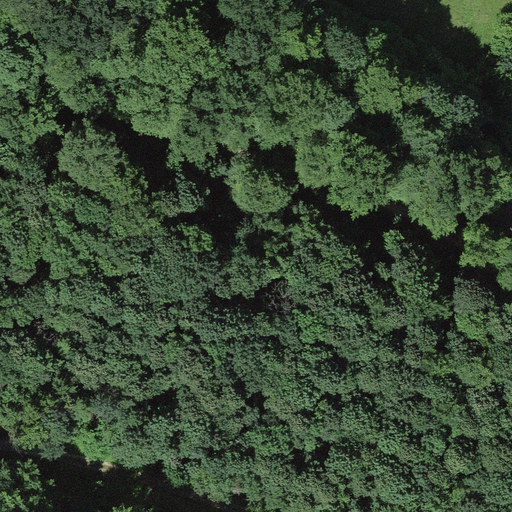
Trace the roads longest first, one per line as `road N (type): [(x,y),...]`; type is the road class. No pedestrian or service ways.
road 1 (track): [(0,60),(411,216),(511,277)]
road 2 (track): [(0,446),(157,478),(239,511)]
